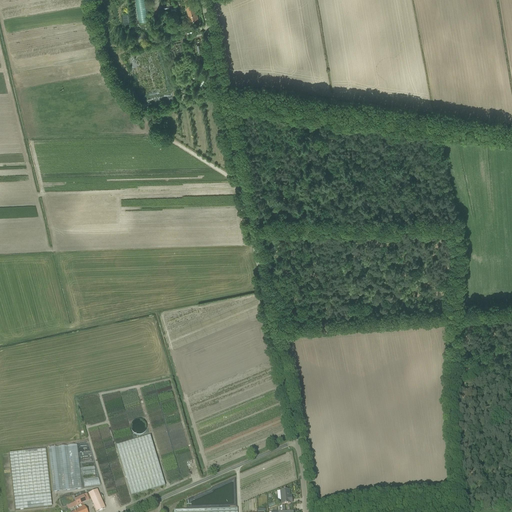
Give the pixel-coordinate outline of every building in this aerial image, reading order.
[(146,0),(137,0),(140,24),(150,23),(146,0)] [(152,0),(154,13),(156,13),(161,12),(160,6),(159,0),(160,0),(169,0),(170,5),(174,5),(173,0),(152,0)] [(184,0),(190,21),(198,18),(192,0),(184,0)] [(241,303),(236,304),(204,311),(207,325),(239,319),(244,317),(241,303)] [(116,446),(130,491),(131,496),(165,486),(164,481),(150,436),(116,446)] [(79,446),(50,449),(54,492),(83,490),(79,446)] [(51,507),(45,450),(9,453),(15,511),(51,507)] [(85,480),(86,488),(101,486),(100,478),(85,480)] [(281,505),(286,504),(291,504),(291,503),(293,503),(292,496),(290,496),(289,490),(285,490),(280,491),(281,505)] [(96,491),(88,495),(94,508),(95,511),(97,511),(105,509),(97,491),(96,491)] [(75,502),(66,506),(68,510),(89,501),(86,494),(74,499),(75,502)]
